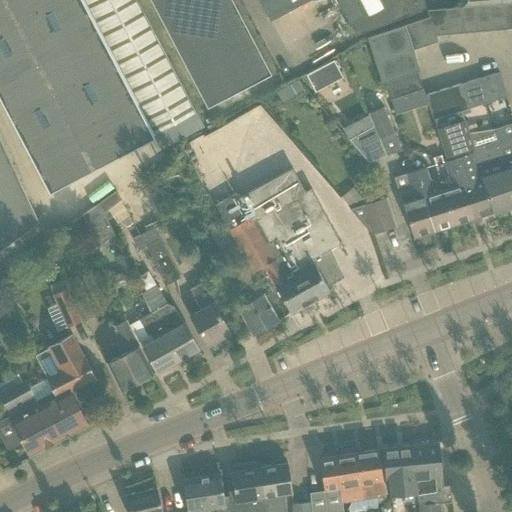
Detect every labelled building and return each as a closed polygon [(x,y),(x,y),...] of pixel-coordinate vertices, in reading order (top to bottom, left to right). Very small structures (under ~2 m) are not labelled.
[(5,0),(0,0),(0,99),(49,192),(71,180),(93,169),(5,0)] [(5,0),(93,169),(124,153),(154,137),(153,134),(83,0),(5,0)] [(83,0),(153,134),(196,112),(137,0),(83,0)] [(150,0),(206,106),(270,73),(231,0),(150,0)] [(260,0),(271,20),(309,0),(260,0)] [(425,8),(422,0),(336,0),(355,35),(425,8)] [(511,2),(503,4),(505,29),(511,28),(511,2)] [(505,29),(503,4),(489,5),(491,31),(505,29)] [(491,31),(489,5),(475,6),(477,32),(491,31)] [(475,6),(462,7),(461,7),(463,33),(477,32),(475,6)] [(461,7),(447,8),(449,34),(463,33),(461,7)] [(449,34),(447,8),(427,10),(429,17),(435,35),(449,34)] [(429,17),(417,21),(425,46),(437,42),(435,35),(429,17)] [(417,21),(405,25),(413,50),(425,46),(417,21)] [(420,71),(413,50),(405,25),(367,37),(382,83),(383,83),(417,71),(417,72),(420,71)] [(333,61),(306,76),(315,92),(342,78),(333,61)] [(417,71),(383,83),(390,99),(423,89),(417,72),(417,71)] [(483,77),(490,102),(506,97),(499,72),(483,77)] [(490,102),(483,77),(462,83),(470,108),(490,102)] [(276,93),(282,103),(304,91),(297,80),(276,93)] [(462,83),(450,87),(457,112),(461,111),(470,108),(462,83)] [(450,87),(437,91),(445,116),(457,112),(450,87)] [(445,116),(437,91),(424,95),(433,120),(434,119),(445,116)] [(369,115),(379,139),(394,133),(383,107),(368,113),(369,115)] [(457,112),(445,116),(434,119),(437,130),(438,130),(446,157),(452,155),(471,149),(473,148),(472,146),(461,111),(457,112)] [(379,139),(369,115),(343,129),(348,140),(368,163),(386,155),(379,139)] [(0,249),(38,222),(0,138),(0,249)] [(511,138),(500,143),(508,170),(502,172),(511,202),(511,138)] [(484,143),(472,146),(473,148),(471,149),(480,178),(482,178),(492,212),(511,206),(511,202),(502,172),(508,170),(500,143),(485,147),(484,143)] [(452,155),(454,158),(473,219),(492,212),(482,178),(480,178),(471,149),(452,155)] [(473,219),(454,158),(443,162),(451,188),(442,190),(454,225),(473,219)] [(454,225),(442,190),(432,194),(424,168),(414,171),(433,231),(454,225)] [(239,198),(236,192),(215,205),(252,273),(264,266),(290,314),(329,292),(312,259),(315,257),(330,284),(342,277),(328,250),(340,243),(311,189),(305,192),(292,169),(239,198)] [(433,231),(414,171),(393,178),(398,193),(408,190),(411,201),(401,204),(407,219),(413,238),(433,231)] [(115,192),(98,203),(103,213),(104,215),(108,213),(122,203),(115,192)] [(387,197),(366,204),(350,209),(372,234),(397,226),(387,197)] [(98,203),(82,215),(95,248),(114,235),(104,215),(103,213),(98,203)] [(218,220),(206,227),(232,272),(244,265),(218,220)] [(159,240),(146,247),(167,285),(180,278),(159,240)] [(253,299),(237,307),(253,335),(278,321),(249,269),(239,274),(253,299)] [(81,281),(68,287),(83,320),(96,314),(81,281)] [(229,331),(202,283),(190,290),(201,311),(191,317),(206,344),(229,331)] [(69,326),(83,320),(68,287),(54,293),(69,326)] [(197,349),(183,324),(174,308),(167,304),(151,313),(177,361),(197,349)] [(177,361),(151,313),(139,319),(149,336),(151,334),(154,340),(143,347),(157,372),(177,361)] [(152,374),(125,322),(115,327),(128,351),(106,363),(121,391),(152,374)] [(72,335),(49,347),(34,354),(54,392),(57,398),(63,395),(68,404),(75,400),(70,391),(95,378),(72,335)] [(26,381),(16,386),(15,387),(28,413),(34,410),(51,443),(87,424),(75,400),(68,404),(63,395),(57,398),(54,392),(36,401),(26,381)] [(28,413),(15,387),(0,394),(0,396),(10,416),(0,420),(0,433),(7,448),(21,441),(28,455),(51,443),(34,410),(28,413)] [(421,444),(410,446),(413,479),(415,478),(416,493),(417,499),(419,505),(420,505),(420,511),(440,511),(440,503),(452,502),(449,487),(449,486),(443,486),(438,443),(427,444),(427,441),(420,441),(421,444)] [(410,446),(382,448),(385,482),(390,481),(391,496),(416,493),(415,478),(413,479),(410,446)] [(356,453),(363,499),(385,496),(377,450),(356,453)] [(363,499),(356,453),(319,459),(325,497),(340,495),(341,503),(363,499)] [(287,463),(259,468),(264,498),(265,511),(285,511),(283,495),(292,493),(287,463)] [(233,487),(227,488),(228,494),(228,500),(230,511),(265,511),(264,498),(259,468),(231,472),(233,487)] [(220,474),(182,480),(185,501),(186,511),(230,511),(228,500),(228,494),(224,494),(220,474)] [(162,511),(156,487),(125,495),(129,511),(162,511)] [(310,511),(309,502),(292,503),(292,511),(310,511)]
